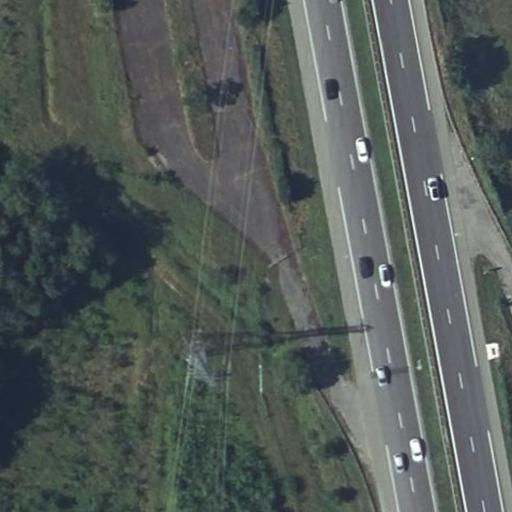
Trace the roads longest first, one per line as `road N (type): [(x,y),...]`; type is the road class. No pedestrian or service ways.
road 1 (motorway): [(484,511),(390,0)]
road 2 (motorway): [(323,0),(417,511)]
road 3 (unknown): [(281,191),(310,233),(400,418)]
road 4 (unknown): [(418,154),(470,170),(511,227)]
